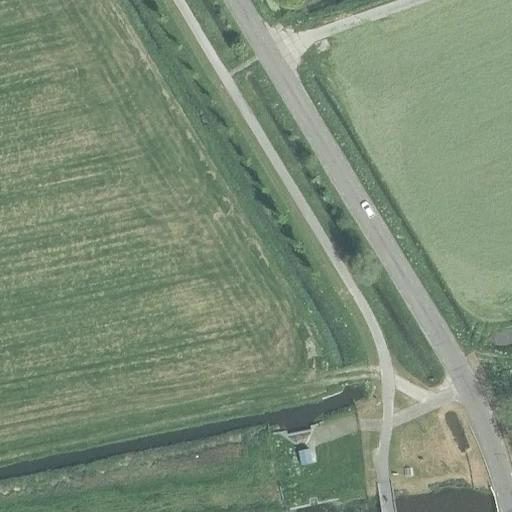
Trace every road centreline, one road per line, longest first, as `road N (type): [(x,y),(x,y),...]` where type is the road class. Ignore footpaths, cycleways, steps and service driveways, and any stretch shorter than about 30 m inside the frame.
road 1 (tertiary): [(509,511),(480,414),(437,333),(234,0)]
road 2 (unknown): [(161,0),(387,378)]
road 3 (unclassified): [(387,378),(387,511)]
